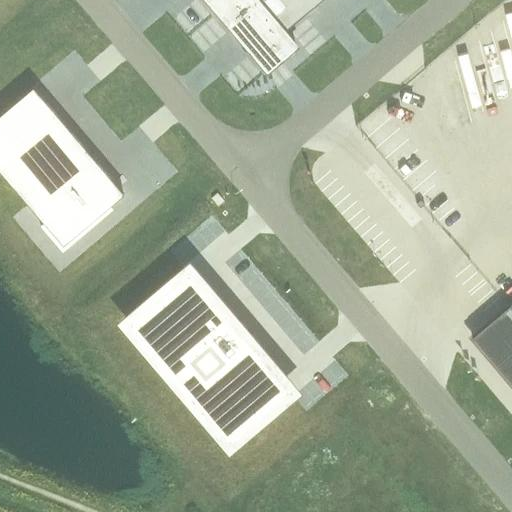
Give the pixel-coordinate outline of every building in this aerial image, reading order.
[(202,0),(265,74),(297,47),(284,31),(321,0),(202,0)] [(32,87),(0,113),(0,172),(63,246),(124,194),(32,87)] [(188,272),(127,323),(228,443),(288,392),(188,272)] [(511,302),(471,337),(511,385),(511,302)] [(359,511),(331,476),(285,511),(359,511)]
